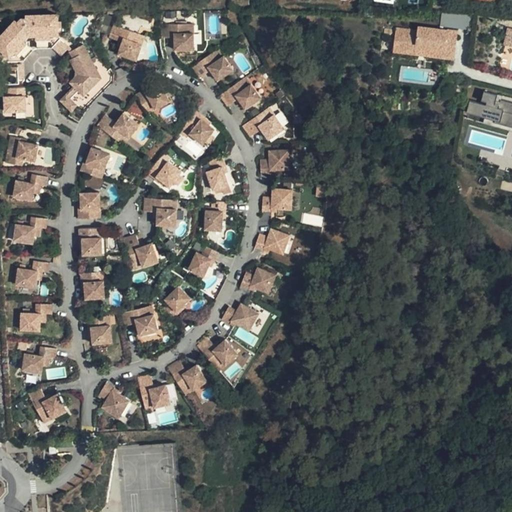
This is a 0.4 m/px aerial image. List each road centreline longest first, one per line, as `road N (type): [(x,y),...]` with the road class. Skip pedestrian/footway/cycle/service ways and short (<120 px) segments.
road 1 (residential): [(80,131),(110,91),(137,76),(182,77),(227,118),(253,182),(244,251),(204,329),(162,360),(91,377)]
road 2 (residential): [(91,377),(73,316),(68,258),(71,159),(80,131)]
road 3 (residential): [(19,491),(45,485),(81,460),(91,377)]
